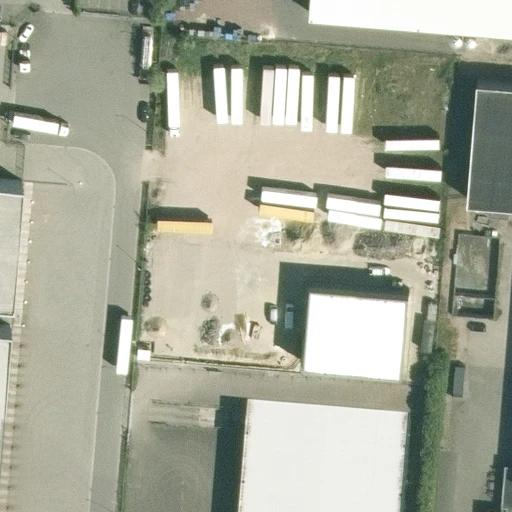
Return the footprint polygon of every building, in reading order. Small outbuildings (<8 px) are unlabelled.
[(511,0),(310,0),(309,12),(511,28),(511,0)] [(511,511),(511,81),(478,78),(468,199),(511,202),(511,464),(506,464),(503,503),(507,503),(506,511),(487,510),(486,511),(511,511)] [(0,447),(10,326),(0,324),(0,299),(16,301),(26,178),(0,176),(0,447)] [(487,216),(508,217),(509,206),(488,204),(487,216)] [(199,248),(163,246),(155,350),(190,353),(199,248)] [(409,289),(307,280),(300,362),(402,371),(409,289)] [(403,511),(411,424),(249,410),(240,511),(403,511)]
